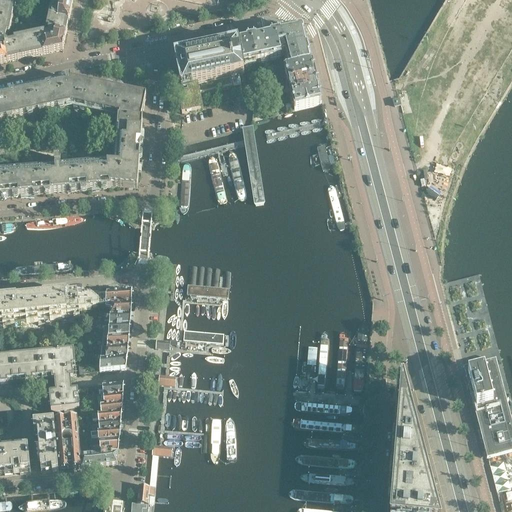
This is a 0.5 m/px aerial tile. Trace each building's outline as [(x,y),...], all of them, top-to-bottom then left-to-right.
[(0,0),(0,8),(12,11),(13,0),(0,0)] [(69,23),(73,0),(72,0),(54,0),(51,19),(69,23)] [(0,32),(7,34),(12,11),(0,8),(0,32)] [(63,51),(69,23),(51,19),(48,36),(50,35),(53,53),(63,51)] [(280,48),(305,41),(304,35),(305,35),(304,31),(302,30),(300,30),(277,35),(280,48)] [(50,35),(48,36),(39,37),(43,55),(53,53),(50,35)] [(281,52),(280,48),(277,35),(267,37),(267,38),(264,38),(269,62),(282,59),(281,52)] [(43,55),(39,37),(25,41),(29,58),(43,55)] [(269,62),(264,38),(255,40),(252,41),(252,40),(252,41),(257,64),(269,62)] [(29,58),(25,41),(14,43),(18,60),(29,58)] [(257,64),(252,41),(239,43),(244,67),(257,64)] [(308,53),(305,41),(280,48),(281,52),(286,51),(288,58),(308,53)] [(18,60),(14,43),(9,44),(7,43),(4,45),(8,63),(18,60)] [(242,86),(240,76),(245,75),(238,44),(228,46),(175,57),(184,102),(183,102),(182,115),(203,110),(199,96),(242,86)] [(311,65),(308,53),(288,58),(290,65),(284,66),(285,71),(311,65)] [(314,78),(311,65),(285,71),(288,85),(314,78)] [(318,91),(316,84),(314,78),(288,85),(291,98),(318,91)] [(77,108),(82,84),(73,82),(70,79),(65,80),(65,81),(63,83),(62,83),(63,84),(62,84),(67,108),(71,107),(77,108)] [(67,108),(62,84),(31,91),(36,114),(67,108)] [(109,115),(114,91),(112,91),(113,89),(112,88),(108,87),(106,88),(106,89),(82,84),(77,108),(109,115)] [(141,121),(146,98),(123,93),(123,92),(122,90),(119,89),(117,90),(117,92),(114,91),(109,115),(120,117),(119,119),(141,121)] [(36,114),(31,91),(0,97),(0,98),(5,121),(36,114)] [(321,104),(318,91),(291,98),(294,111),(321,104)] [(243,102),(241,92),(234,93),(236,103),(243,102)] [(140,153),(141,132),(142,121),(141,121),(119,119),(118,119),(116,151),(140,153)] [(318,146),(318,148),(324,173),(333,171),(327,146),(326,145),(324,144),(322,144),(321,144),(320,145),(318,146)] [(137,190),(139,170),(140,153),(116,151),(115,166),(108,166),(110,189),(114,190),(115,188),(137,190)] [(79,192),(77,168),(61,169),(60,165),(61,165),(60,159),(54,159),(54,166),(55,170),(40,171),(41,195),(79,192)] [(181,167),(178,206),(179,210),(181,212),(182,215),(184,212),(186,210),(188,207),(188,204),(191,168),(191,166),(190,165),(190,164),(188,163),(187,163),(185,163),(183,164),(182,166),(181,167)] [(110,189),(108,166),(108,165),(77,168),(79,192),(110,189)] [(41,195),(40,171),(7,174),(9,198),(41,195)] [(0,199),(9,198),(7,174),(0,174),(0,199)] [(334,180),(324,182),(338,234),(348,232),(334,180)] [(432,187),(427,193),(436,200),(441,195),(432,187)] [(24,227),(27,230),(41,230),(64,228),(73,227),(86,221),(72,218),(63,218),(40,220),(25,223),(24,227)] [(0,234),(14,233),(13,222),(0,223),(0,234)] [(100,260),(63,263),(64,274),(101,271),(100,260)] [(0,278),(51,275),(52,274),(53,274),(53,273),(54,273),(54,272),(55,271),(55,270),(55,269),(54,268),(54,267),(53,267),(53,266),(52,266),(51,265),(50,265),(0,269),(0,278)] [(188,287),(187,296),(228,300),(229,290),(188,287)] [(110,307),(131,306),(132,293),(107,295),(106,307),(110,307)] [(79,312),(87,312),(86,309),(99,308),(98,296),(85,297),(85,296),(85,295),(84,295),(83,294),(82,294),(56,297),(55,296),(54,296),(53,296),(52,296),(51,297),(32,299),(32,298),(31,298),(30,298),(29,298),(28,299),(9,301),(8,301),(7,300),(6,300),(5,300),(5,301),(4,301),(4,302),(0,302),(0,329),(3,329),(3,326),(14,325),(15,328),(27,327),(27,324),(38,323),(38,326),(51,325),(50,322),(62,321),(62,324),(74,323),(74,320),(80,319),(79,312)] [(106,307),(107,295),(98,296),(99,308),(106,307)] [(109,319),(131,317),(131,306),(110,307),(109,319)] [(109,329),(130,327),(131,317),(109,319),(105,319),(104,324),(109,324),(109,329)] [(360,323),(355,382),(355,383),(355,384),(355,385),(355,386),(356,387),(356,388),(357,389),(358,390),(359,391),(360,391),(361,390),(362,389),(363,388),(364,387),(364,386),(365,385),(365,384),(365,383),(371,323),(371,322),(370,322),(370,321),(370,320),(369,319),(368,319),(368,318),(367,318),(366,318),(365,318),(364,318),(363,319),(362,320),(361,320),(361,321),(361,322),(360,323)] [(103,340),(129,338),(130,327),(109,329),(109,334),(104,335),(103,340)] [(184,331),(183,341),(223,345),(224,335),(184,331)] [(303,337),(303,373),(303,374),(304,375),(305,376),(306,376),(307,376),(308,376),(309,376),(310,376),(311,375),(312,374),(312,373),(313,336),(312,335),(312,334),(311,334),(311,333),(310,333),(309,333),(308,333),(307,333),(306,333),(305,334),(304,335),(303,336),(303,337)] [(321,337),(318,387),(318,388),(319,389),(320,390),(321,390),(322,390),(323,390),(324,390),(325,390),(325,389),(326,389),(326,388),(327,387),(330,337),(330,336),(329,335),(328,334),(327,334),(326,333),(325,333),(325,334),(324,334),(323,334),(323,335),(322,335),(322,336),(321,337)] [(338,337),(335,387),(335,388),(335,389),(336,389),(336,390),(337,391),(338,391),(339,391),(340,391),(341,391),(342,391),(343,390),(343,389),(344,389),(344,388),(344,387),(348,337),(348,336),(347,335),(347,334),(346,334),(346,333),(345,333),(344,333),(343,333),(342,333),(341,333),(340,334),(339,335),(339,336),(338,336),(338,337)] [(102,351),(128,349),(129,338),(103,340),(102,351)] [(100,374),(125,371),(128,349),(102,351),(100,374)] [(77,380),(74,352),(0,358),(0,384),(0,386),(7,386),(7,382),(25,381),(26,384),(33,383),(33,380),(52,378),(53,382),(55,382),(55,389),(56,394),(49,395),(51,413),(76,411),(76,410),(79,410),(78,392),(72,393),(71,387),(71,381),(77,380)] [(511,453),(511,425),(495,361),(463,370),(487,460),(511,453)] [(89,375),(88,366),(79,366),(80,375),(89,375)] [(171,387),(172,378),(160,377),(159,385),(171,387)] [(436,511),(403,387),(401,387),(391,511),(436,511)] [(104,399),(123,398),(124,388),(99,390),(99,395),(103,394),(104,399)] [(101,408),(122,406),(123,398),(104,399),(104,403),(100,403),(101,408)] [(298,413),(299,413),(351,418),(352,417),(353,417),(354,416),(355,415),(355,414),(355,413),(355,412),(355,411),(355,410),(354,409),(353,409),(353,408),(352,408),(351,408),(300,404),(299,404),(299,405),(298,405),(297,405),(297,406),(296,407),(296,408),(296,409),(296,410),(296,411),(297,412),(298,413)] [(102,416),(122,415),(122,406),(101,408),(102,416)] [(99,426),(121,424),(122,415),(102,416),(93,417),(93,422),(99,422),(99,426)] [(80,458),(79,445),(76,419),(53,421),(59,472),(81,470),(80,458)] [(59,472),(53,421),(33,423),(34,432),(37,432),(39,448),(36,450),(37,451),(39,452),(39,453),(37,455),(37,456),(39,457),(40,458),(37,459),(38,461),(40,462),(41,472),(52,471),(52,473),(59,472)] [(356,425),(310,422),(309,422),(308,423),(307,424),(306,424),(306,425),(306,426),(306,427),(306,428),(306,429),(307,429),(308,430),(309,430),(310,431),(355,433),(356,433),(357,433),(358,432),(358,431),(359,430),(359,429),(359,428),(358,427),(357,426),(356,426),(356,425)] [(91,435),(120,433),(121,424),(99,426),(90,427),(91,435)] [(99,443),(119,442),(120,433),(91,435),(92,440),(99,439),(99,443)] [(303,450),(352,453),(353,453),(354,453),(355,453),(356,453),(356,452),(357,452),(357,451),(358,450),(358,449),(358,448),(358,447),(357,446),(357,445),(356,444),(355,444),(354,444),(354,443),(304,440),(303,440),(302,440),(301,440),(301,441),(300,441),(299,442),(299,443),(299,444),(299,445),(299,446),(299,447),(300,448),(301,449),(302,450),(303,450)] [(118,454),(119,442),(99,443),(79,445),(80,458),(118,454)] [(20,476),(31,475),(28,445),(2,447),(5,477),(15,476),(20,475),(20,476)] [(153,447),(153,455),(152,456),(171,458),(172,449),(153,447)] [(117,466),(118,454),(80,458),(81,470),(117,466)] [(352,459),(303,454),(302,454),(301,454),(300,454),(299,455),(298,455),(298,456),(297,457),(297,458),(297,459),(297,460),(297,461),(298,461),(298,462),(299,463),(300,464),(301,464),(302,464),(352,469),(353,468),(354,468),(355,468),(356,467),(357,466),(358,466),(358,465),(358,464),(358,463),(357,462),(356,461),(356,460),(355,460),(354,459),(353,459),(352,459)] [(490,467),(498,493),(511,489),(504,463),(490,467)] [(308,484),(309,485),(353,488),(354,488),(354,487),(355,487),(356,486),(356,485),(357,485),(357,484),(357,483),(357,482),(356,482),(356,481),(356,480),(355,480),(354,479),(311,475),(310,475),(308,475),(307,476),(306,476),(305,476),(304,477),(303,478),(302,478),(302,479),(302,480),(303,481),(304,482),(306,483),(307,484),(308,484)] [(148,506),(149,496),(154,497),(155,489),(139,487),(137,505),(132,504),(131,511),(147,511),(148,506)] [(293,502),(294,502),(350,506),(351,506),(352,506),(353,506),(353,505),(354,505),(355,504),(355,503),(356,503),(356,502),(355,501),(355,500),(354,499),(354,498),(353,498),(352,497),(351,497),(350,496),(295,491),(294,491),(293,492),(292,492),(291,493),(290,493),(290,494),(289,495),(289,496),(289,497),(289,498),(289,499),(290,499),(290,500),(291,501),(292,501),(293,502)] [(23,511),(37,511),(51,511),(62,509),(64,508),(65,507),(66,506),(66,504),(66,503),(65,502),(64,501),(62,500),(48,501),(29,502),(24,504),(21,505),(17,509),(20,511),(23,511)] [(0,511),(10,511),(11,510),(13,509),(13,508),(14,506),(13,505),(13,503),(11,502),(10,502),(0,502),(0,511)]
